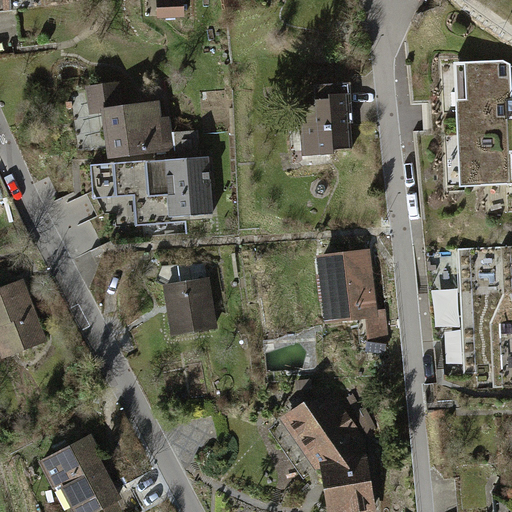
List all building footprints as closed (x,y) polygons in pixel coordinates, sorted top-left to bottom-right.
[(182,0),(167,0),(169,16),(183,15),(182,0)] [(503,60),(454,62),(460,186),(511,184),(511,96),(511,64),(503,60)] [(315,105),(300,106),(302,156),(334,154),(334,148),(352,147),(350,123),(346,124),(343,82),(314,85),(315,105)] [(116,84),(89,88),(91,105),(119,102),(116,84)] [(157,103),(103,110),(107,139),(115,139),(117,156),(153,151),(154,160),(114,163),(117,197),(140,195),(142,225),(185,221),(186,216),(212,214),(208,157),(200,157),(198,130),(174,132),(175,148),(163,149),(157,103)] [(511,246),(458,249),(464,373),(492,372),(493,387),(511,386),(511,246)] [(367,253),(322,258),(324,276),(320,276),(323,299),(326,298),(329,319),(374,314),(367,253)] [(208,280),(166,286),(173,333),(215,326),(208,280)] [(22,281),(0,289),(0,346),(1,348),(20,341),(22,349),(44,340),(22,281)] [(308,405),(272,429),(304,475),(318,465),(325,464),(359,437),(335,403),(323,403),(312,411),(308,405)] [(94,436),(38,465),(52,494),(58,490),(69,511),(105,511),(122,503),(120,499),(121,499),(113,484),(98,455),(102,453),(94,436)] [(359,437),(325,464),(332,510),(354,506),(354,511),(362,511),(372,510),(368,488),(370,488),(368,473),(366,473),(363,457),(359,437)] [(128,477),(113,484),(121,499),(120,499),(126,511),(128,511),(142,505),(128,477)]
